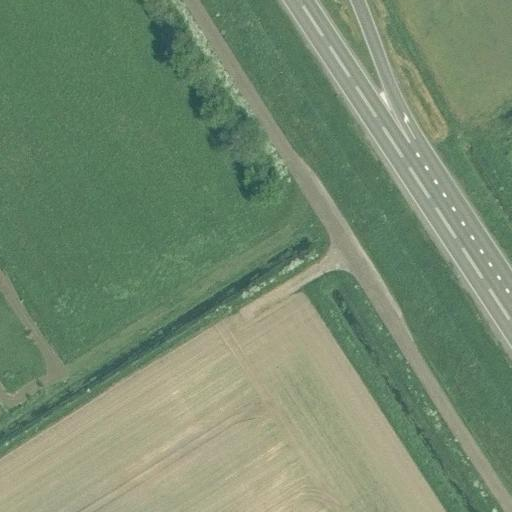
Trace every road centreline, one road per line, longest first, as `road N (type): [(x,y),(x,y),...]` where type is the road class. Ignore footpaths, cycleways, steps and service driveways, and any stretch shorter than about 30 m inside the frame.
road 1 (unclassified): [(511,510),(190,0)]
road 2 (trunk): [(511,326),(399,153)]
road 3 (trunk): [(399,153),(298,0)]
road 4 (trunk): [(399,153),(386,84),(356,1)]
